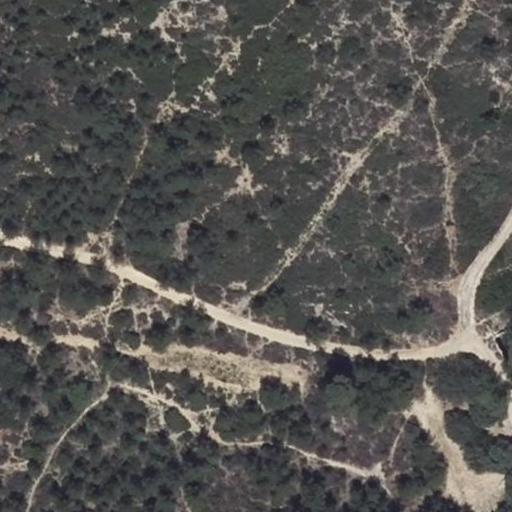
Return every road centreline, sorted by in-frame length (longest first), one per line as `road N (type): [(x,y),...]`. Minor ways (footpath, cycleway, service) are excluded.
road 1 (track): [(511,393),(476,347),(310,344),(108,262),(0,240)]
road 2 (track): [(476,347),(471,281),(511,213)]
